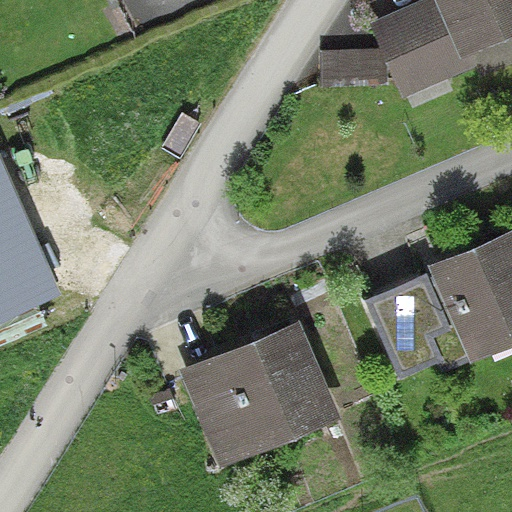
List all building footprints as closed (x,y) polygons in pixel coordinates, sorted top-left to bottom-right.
[(511,0),(423,0),(369,24),(380,48),(387,64),(402,98),(476,66),(471,55),(511,36),(511,0)] [(387,64),(380,48),(319,49),(320,87),(387,85),(387,64)] [(0,320),(62,294),(0,150),(0,320)] [(511,343),(511,228),(427,265),(432,276),(429,277),(427,272),(364,298),(398,379),(439,362),(443,373),(511,343)] [(340,418),(300,320),(210,357),(250,454),(340,418)] [(250,454),(210,357),(180,368),(221,467),(250,454)]
